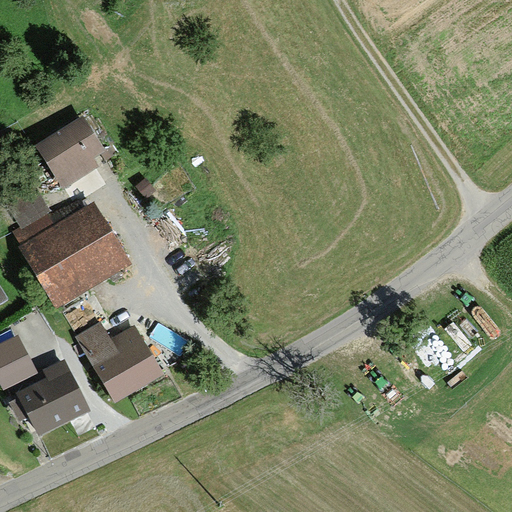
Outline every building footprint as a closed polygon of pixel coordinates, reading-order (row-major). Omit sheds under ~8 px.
[(100,144),(84,118),(36,149),(65,195),(100,174),(94,165),(107,157),(100,144)] [(48,216),(15,236),(61,311),(132,268),(93,206),(55,229),(48,216)] [(110,342),(100,324),(75,339),(115,407),(163,380),(148,354),(133,329),(110,342)] [(0,347),(0,383),(4,392),(37,375),(18,338),(0,347)] [(48,382),(16,397),(22,409),(38,442),(91,417),(65,363),(43,374),(48,382)]
